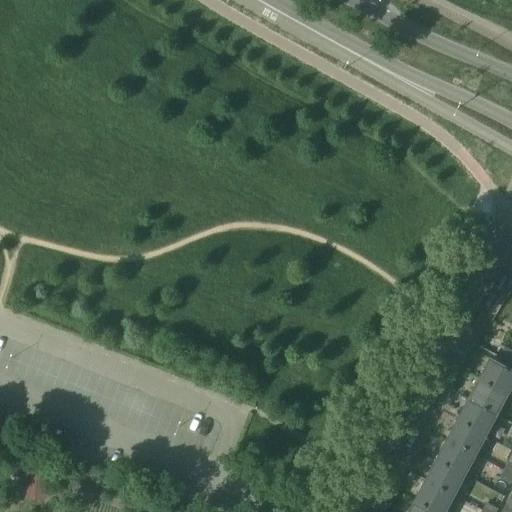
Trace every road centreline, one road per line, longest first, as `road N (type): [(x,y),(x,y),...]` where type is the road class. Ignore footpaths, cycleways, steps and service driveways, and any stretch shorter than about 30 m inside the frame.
road 1 (residential): [(365,511),(456,332),(511,242)]
road 2 (secondary): [(262,0),(358,55),(511,123)]
road 3 (secondary): [(511,76),(360,0)]
